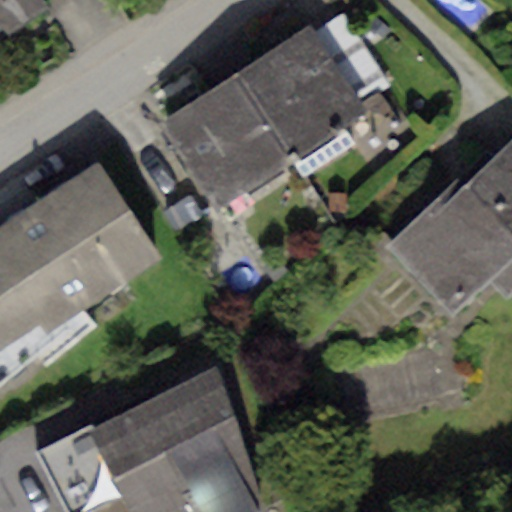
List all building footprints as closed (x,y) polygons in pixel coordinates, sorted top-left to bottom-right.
[(0,0),(0,31),(8,37),(51,9),(45,0),(0,0)] [(346,14),(318,33),(357,94),(386,76),(346,14)] [(314,26),(236,76),(291,160),(367,110),(357,94),(318,33),(314,26)] [(291,160),(236,76),(162,124),(217,208),(291,160)] [(487,150),(390,250),(456,315),(486,285),(509,308),(511,304),(511,137),(494,156),(487,150)] [(0,377),(35,353),(46,369),(109,325),(98,309),(172,257),(98,152),(0,221),(0,377)] [(188,195),(160,214),(174,233),(202,214),(188,195)] [(260,511),(216,367),(90,429),(122,494),(130,511),(260,511)] [(85,511),(122,494),(90,429),(39,454),(67,511),(85,511)]
